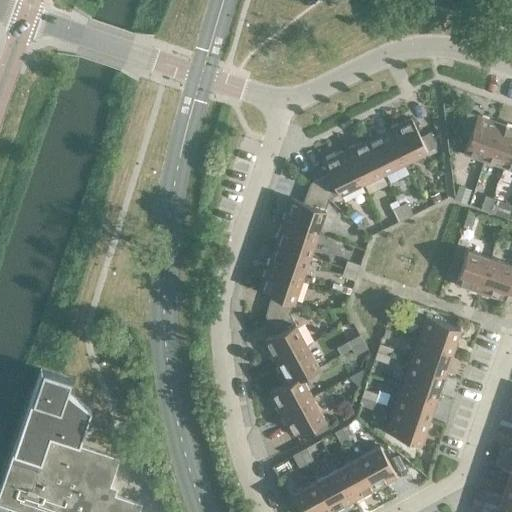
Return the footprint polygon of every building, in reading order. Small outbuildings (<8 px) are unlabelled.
[(464,153),(484,160),(497,122),(467,112),(462,126),(472,130),(464,153)] [(411,118),(388,129),(404,162),(436,146),(428,132),(420,137),(411,118)] [(511,140),(511,127),(497,122),(484,160),(503,167),(511,140)] [(404,162),(388,129),(366,140),(383,172),(404,162)] [(383,172),(366,140),(345,150),(361,183),(383,172)] [(511,140),(503,167),(511,169),(511,140)] [(361,183),(345,150),(323,161),(328,173),(310,182),(328,199),(361,183)] [(328,199),(310,182),(303,202),(291,197),(283,222),(317,233),(328,199)] [(456,200),(468,204),(472,192),(460,188),(456,200)] [(430,196),(433,203),(441,199),(438,192),(430,196)] [(485,195),(480,209),(488,211),(492,198),(485,195)] [(500,200),(492,198),(488,211),(495,214),(500,200)] [(406,202),(399,206),(405,218),(413,215),(406,202)] [(405,218),(399,206),(392,209),(398,222),(405,218)] [(348,217),(355,223),(361,217),(354,210),(348,217)] [(476,213),(468,211),(463,224),(471,227),(476,213)] [(317,233),(283,222),(275,244),(309,256),(317,233)] [(309,256),(275,244),(267,267),(301,279),(309,256)] [(455,283),(479,292),(491,258),(467,249),(462,263),(459,270),(455,283)] [(511,268),(511,264),(491,258),(479,292),(502,299),(511,268)] [(454,260),(452,268),(459,270),(462,263),(454,260)] [(346,261),(344,268),(357,273),(360,265),(346,261)] [(301,279),(267,267),(259,291),(271,295),(265,315),(290,313),(301,279)] [(357,273),(344,268),(342,276),(355,280),(357,273)] [(511,268),(502,299),(511,303),(511,268)] [(395,297),(393,305),(406,310),(409,302),(395,297)] [(307,345),(290,313),(265,315),(275,334),(263,340),(275,362),(307,345)] [(426,316),(417,340),(452,352),(460,328),(426,316)] [(364,341),(360,334),(347,341),(351,348),(364,341)] [(452,352),(417,340),(410,362),(444,374),(452,352)] [(367,348),(364,341),(351,348),(355,355),(367,348)] [(393,348),(379,343),(377,351),(390,356),(393,348)] [(319,367),(307,345),(275,362),(286,382),(287,383),(301,376),(301,377),(319,367)] [(390,356),(377,351),(374,358),(388,363),(390,356)] [(444,374),(410,362),(402,385),(436,397),(444,374)] [(358,387),(364,372),(361,370),(347,378),(358,387)] [(287,383),(286,382),(269,392),(281,414),(312,397),(301,377),(301,376),(287,383)] [(436,397),(402,385),(394,408),(428,420),(436,397)] [(377,393),(364,389),(361,397),(375,401),(377,393)] [(329,427),(312,397),(281,414),(293,436),(311,426),(316,435),(329,427)] [(375,401),(361,397),(359,404),(372,409),(375,401)] [(428,420),(394,408),(386,432),(420,443),(428,420)] [(355,436),(348,424),(341,428),(348,440),(355,436)] [(348,440),(341,428),(334,432),(340,444),(348,440)] [(119,458),(49,434),(38,468),(10,459),(0,489),(0,503),(7,506),(26,511),(138,511),(142,504),(114,494),(117,488),(110,485),(119,458)] [(379,445),(357,457),(375,489),(396,477),(379,445)] [(511,449),(501,446),(497,455),(511,460),(511,449)] [(313,459),(306,447),(299,451),(306,463),(313,459)] [(306,463),(299,451),(292,454),(298,467),(306,463)] [(511,460),(497,455),(494,465),(511,470),(506,483),(511,485),(511,460)] [(375,489),(357,457),(336,469),(353,500),(375,489)] [(332,511),(353,500),(336,469),(315,480),(332,511)] [(332,511),(315,480),(293,492),(303,511),(332,511)] [(511,485),(506,483),(502,497),(485,491),(482,501),(511,511),(511,485)] [(511,511),(482,501),(479,510),(484,511),(511,511)]
